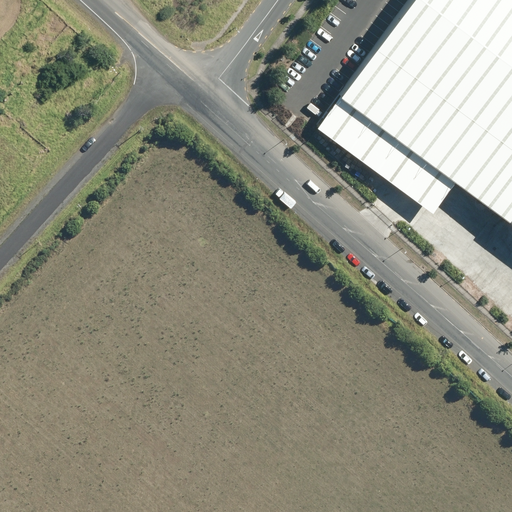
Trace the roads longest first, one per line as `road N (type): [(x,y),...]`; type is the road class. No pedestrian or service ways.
road 1 (tertiary): [(204,96),(511,375)]
road 2 (unclassified): [(0,258),(173,69)]
road 3 (unclassified): [(277,0),(204,96)]
